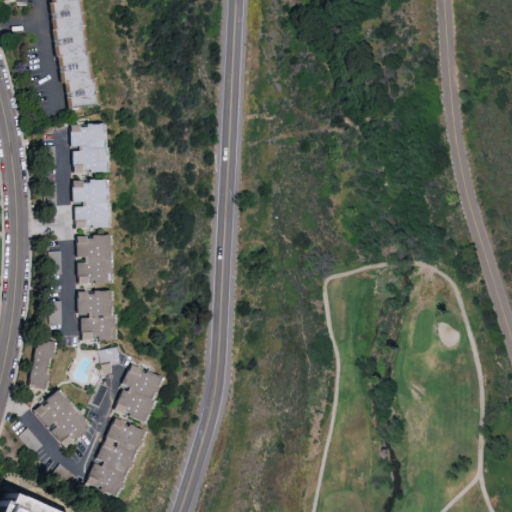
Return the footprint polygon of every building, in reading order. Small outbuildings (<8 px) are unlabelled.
[(47,0),(48,5),(44,6),(50,62),(54,61),(57,85),(61,84),(64,110),(91,107),(88,82),(81,82),(77,54),(73,55),(67,6),(72,5),(71,0),(47,0)] [(54,169),(54,146),(42,146),(42,169),(54,169)] [(99,228),(98,180),(65,180),(65,205),(55,205),(55,183),(43,183),(44,213),(67,213),(68,228),(99,228)] [(70,283),(102,283),(101,236),(69,236),(70,260),(70,283)] [(60,274),(59,251),(46,252),(47,275),(60,274)] [(74,339),(108,339),(108,291),(70,291),(70,316),(74,316),(74,339)] [(59,325),(60,302),(47,301),(46,324),(59,325)] [(39,389),(40,380),(41,380),(43,361),(47,362),(49,342),(31,340),(26,387),(39,389)] [(96,350),(100,374),(108,373),(107,364),(116,363),(114,347),(96,350)] [(109,411),(137,420),(152,375),(124,366),(117,387),(109,411)] [(42,431),(59,448),(85,424),(52,389),(27,413),(43,430),(42,431)] [(90,462),(88,461),(79,484),(111,496),(136,430),(107,418),(90,462)] [(0,511),(61,511),(53,509),(42,511),(33,507),(27,508),(15,503),(11,511),(9,511),(0,508),(0,511)]
